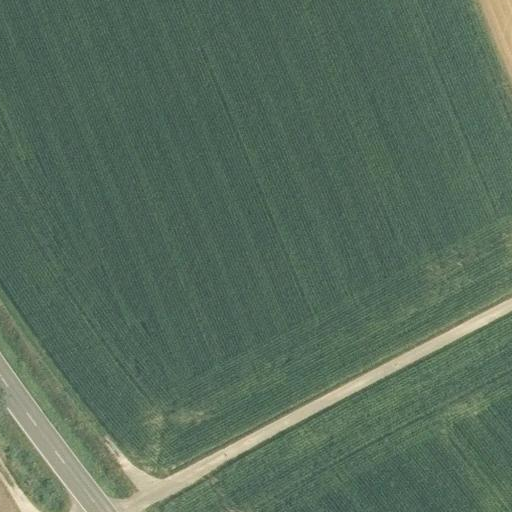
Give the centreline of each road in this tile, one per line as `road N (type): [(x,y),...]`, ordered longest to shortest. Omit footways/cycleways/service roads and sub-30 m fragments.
road 1 (track): [(511,306),(119,511)]
road 2 (track): [(0,293),(97,431),(156,497)]
road 3 (secondary): [(96,511),(0,381)]
